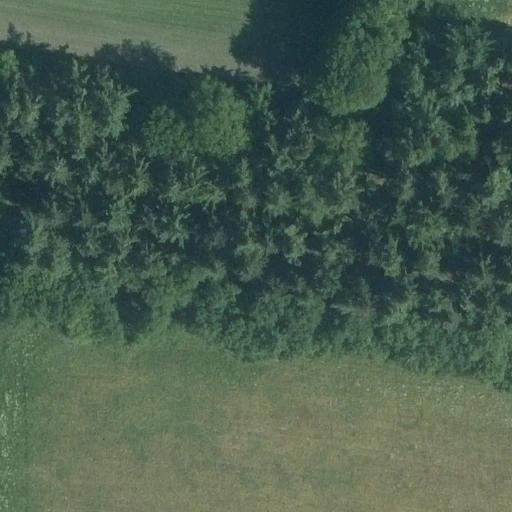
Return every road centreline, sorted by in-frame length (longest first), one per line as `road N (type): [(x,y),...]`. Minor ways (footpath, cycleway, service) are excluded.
road 1 (tertiary): [(511,223),(0,146)]
road 2 (track): [(302,83),(368,97),(403,0)]
